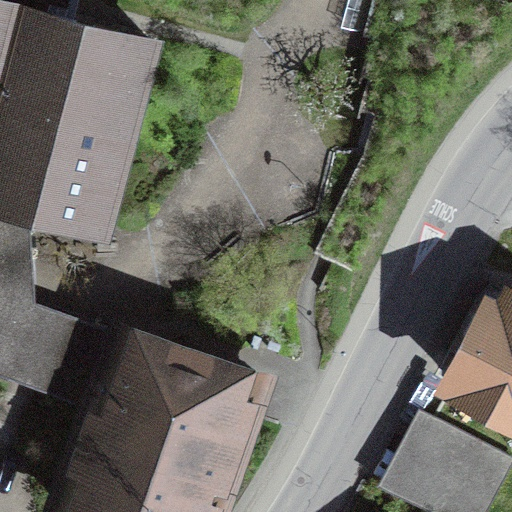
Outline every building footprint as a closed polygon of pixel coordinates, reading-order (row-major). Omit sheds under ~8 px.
[(0,0),(0,372),(10,377),(22,344),(8,338),(3,261),(32,259),(29,209),(100,228),(150,40),(0,0)] [(372,0),(363,34),(371,37),(360,77),(367,79),(358,110),(374,115),(362,154),(314,252),(351,271),(402,168),(426,96),(455,62),(471,0),(372,0)] [(491,307),(452,380),(511,412),(511,294),(511,295),(502,313),(491,307)] [(83,353),(107,361),(57,502),(85,511),(214,511),(261,379),(95,322),(83,353)] [(511,457),(433,415),(393,490),(438,511),(483,511),(511,459),(511,457)]
